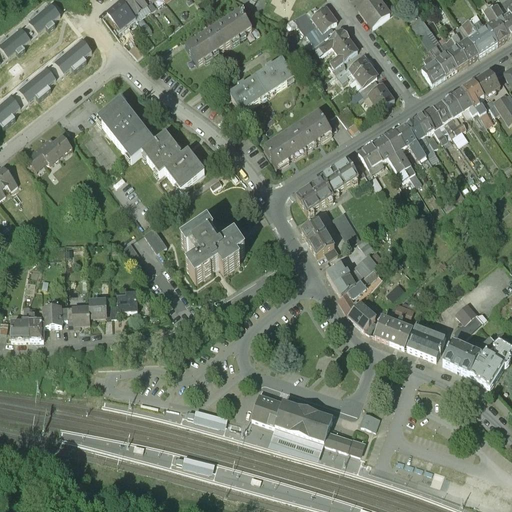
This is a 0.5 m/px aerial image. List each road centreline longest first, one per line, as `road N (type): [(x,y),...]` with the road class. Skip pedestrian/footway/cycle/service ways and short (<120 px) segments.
road 1 (residential): [(0,361),(161,343),(301,258)]
road 2 (residential): [(314,282),(242,339),(245,372),(258,387),(343,410),(356,405),(375,357)]
road 3 (residential): [(269,200),(234,154),(119,62)]
road 4 (residential): [(418,110),(269,200)]
road 5 (residential): [(119,62),(0,154)]
road 6 (residential): [(418,110),(332,0)]
road 7 (residential): [(119,62),(73,22),(19,62)]
